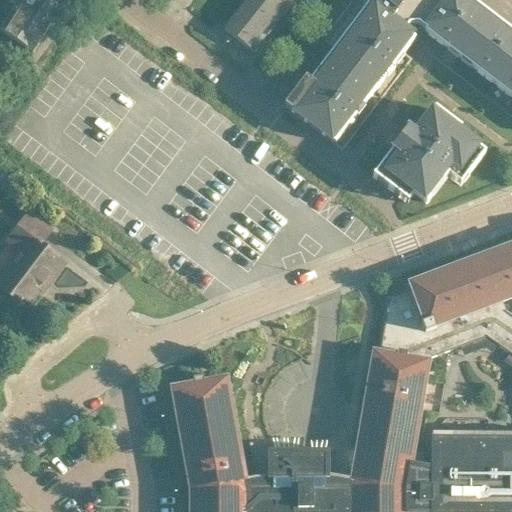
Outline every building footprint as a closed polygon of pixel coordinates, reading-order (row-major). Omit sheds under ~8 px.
[(14,0),(18,3),(11,14),(16,17),(4,35),(33,54),(52,24),(51,24),(54,20),(50,17),(55,8),(59,0),(14,0)] [(296,0),(247,0),(224,31),(254,54),(296,0)] [(511,33),(468,0),(380,0),(379,2),(376,0),(371,0),(334,49),(309,83),(305,80),(284,107),(308,125),(320,134),(335,146),(335,144),(403,55),(404,54),(414,41),(414,40),(404,33),(409,27),(417,26),(425,32),(424,33),(446,49),(447,50),(511,99),(511,33)] [(435,110),(421,127),(414,137),(408,132),(407,131),(391,151),(392,152),(373,177),(373,178),(372,178),(399,198),(400,197),(396,195),(402,187),(414,196),(426,205),(447,177),(452,170),(467,178),(484,155),(457,134),(460,130),(435,110)] [(64,264),(41,247),(42,245),(41,245),(51,232),(28,214),(7,243),(19,252),(12,262),(13,263),(0,280),(0,289),(26,309),(40,290),(43,293),(64,264)] [(511,247),(409,286),(411,291),(389,299),(379,355),(427,364),(428,360),(486,339),(511,356),(511,247)] [(511,511),(511,436),(431,435),(430,469),(410,466),(428,364),(427,364),(379,355),(373,354),(352,478),(352,479),(352,481),(350,481),(350,484),(329,480),(329,477),(328,477),(328,453),(267,453),(267,477),(266,478),(266,481),(246,484),(246,481),(244,481),(226,380),(203,385),(202,379),(193,380),(194,386),(172,390),(190,493),(190,511),(511,511)]
